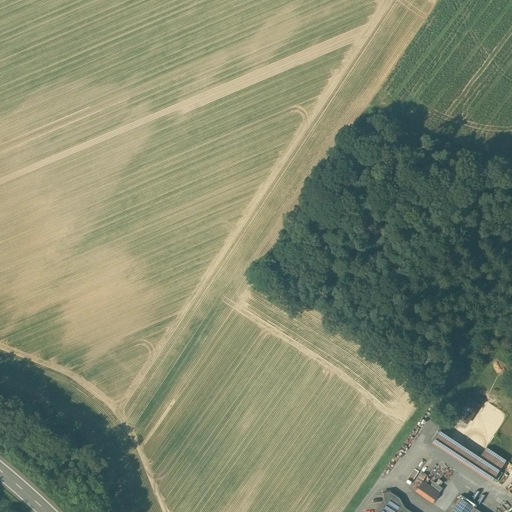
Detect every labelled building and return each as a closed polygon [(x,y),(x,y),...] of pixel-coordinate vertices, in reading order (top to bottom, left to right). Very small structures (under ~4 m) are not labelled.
[(468,398),(456,416),(466,423),(471,416),(468,414),(476,402),(468,398)] [(479,457),(439,431),(432,441),(493,480),(506,460),(486,447),(479,457)] [(439,493),(414,475),(407,485),(432,503),(439,493)] [(390,491),(375,511),(412,511),(404,506),(399,498),(390,491)] [(459,497),(449,511),(471,511),(474,508),(474,507),(459,497)]
